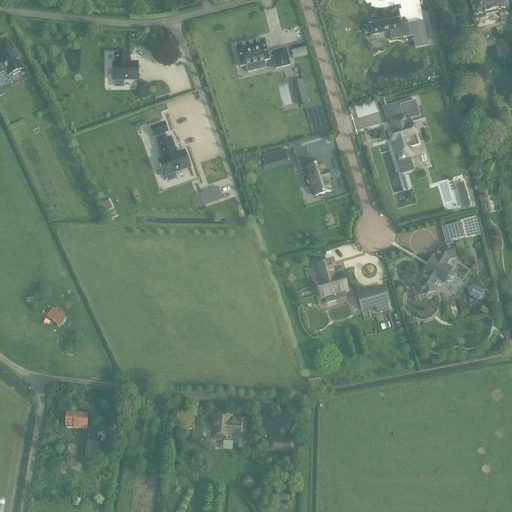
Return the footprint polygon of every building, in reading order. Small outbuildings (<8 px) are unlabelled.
[(511,0),(470,0),(474,16),(486,13),(486,15),(497,12),(496,10),(508,7),(507,5),(511,3),(511,0)] [(377,16),(367,18),(371,34),(389,31),(391,40),(410,36),(407,24),(399,25),(397,12),(387,14),(387,12),(377,14),(377,16)] [(425,33),(416,35),(418,48),(428,46),(425,33)] [(286,48),(271,52),(272,53),(268,54),(264,39),(235,47),(240,67),(245,66),(247,73),(257,71),(255,64),(269,60),(269,57),(273,57),(276,69),(290,65),(286,48)] [(0,75),(7,72),(8,75),(12,74),(13,75),(20,72),(19,70),(23,68),(19,60),(20,59),(16,50),(14,51),(10,42),(8,43),(8,42),(1,45),(1,46),(0,46),(0,49),(2,52),(0,53),(0,75)] [(306,42),(291,46),(294,58),(309,54),(306,42)] [(138,80),(137,63),(129,63),(129,54),(114,54),(115,63),(112,63),(113,81),(138,80)] [(302,79),(294,81),(299,105),(308,103),(302,79)] [(169,88),(154,91),(156,98),(171,94),(169,88)] [(393,132),(388,134),(390,140),(392,147),(395,146),(396,150),(397,155),(399,159),(401,158),(410,156),(412,155),(410,148),(419,146),(415,135),(416,135),(413,126),(413,127),(412,123),(411,119),(420,116),(418,107),(415,100),(399,105),(402,116),(390,120),(391,125),(392,129),(393,132)] [(165,121),(151,126),(154,136),(157,135),(159,141),(157,142),(163,158),(158,159),(163,176),(190,167),(184,150),(177,153),(171,137),(167,138),(165,133),(168,132),(165,121)] [(285,150),(262,157),(265,167),(288,160),(285,150)] [(309,159),(298,163),(300,170),(307,168),(315,196),(330,192),(327,182),(329,182),(326,172),(325,173),(322,163),(311,166),(309,159)] [(221,199),(218,187),(199,193),(202,205),(221,199)] [(109,220),(117,216),(110,200),(102,204),(109,220)] [(441,228),(446,246),(452,245),(451,241),(465,237),(461,223),(441,228)] [(452,245),(446,246),(440,248),(434,258),(432,257),(423,272),(425,273),(419,283),(422,295),(425,294),(426,296),(432,294),(432,293),(435,292),(434,287),(435,287),(438,281),(443,284),(445,280),(447,282),(452,282),(454,277),(452,273),(450,272),(452,269),(448,266),(451,261),(450,260),(455,258),(452,245)] [(330,262),(316,266),(320,280),(316,282),(323,304),(335,301),(333,294),(347,290),(342,274),(334,276),(330,262)] [(383,287),(365,293),(369,308),(388,302),(383,287)] [(484,298),(483,292),(483,291),(474,287),(468,288),(469,295),(478,300),(484,298)] [(52,309),(46,317),(60,326),(66,318),(52,309)] [(65,428),(87,429),(88,414),(66,413),(65,428)] [(213,435),(214,435),(213,438),(215,441),(219,441),(222,439),(222,436),(229,437),(229,433),(235,433),(235,435),(246,435),(247,419),(236,418),(236,419),(230,419),(231,416),(214,415),(213,435)] [(89,451),(88,459),(96,460),(98,451),(99,442),(91,441),(89,451)] [(68,444),(66,454),(76,456),(78,447),(68,444)] [(67,461),(65,468),(69,469),(69,470),(79,473),(81,465),(67,461)] [(248,488),(249,488),(252,487),(254,485),(254,482),(253,479),(251,477),(248,476),(245,477),(243,479),(242,482),(243,485),(245,487),(248,488)] [(278,493),(277,501),(289,503),(290,494),(278,493)]
